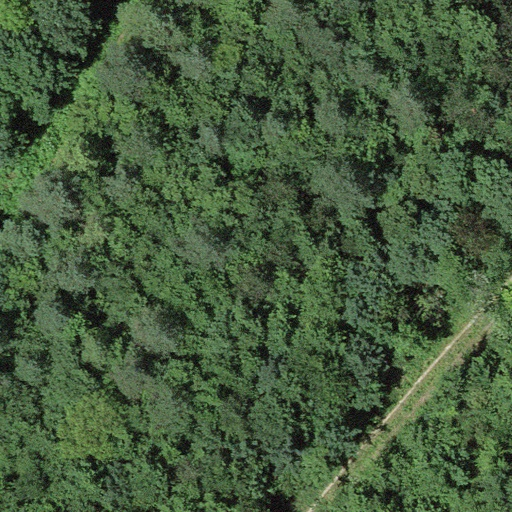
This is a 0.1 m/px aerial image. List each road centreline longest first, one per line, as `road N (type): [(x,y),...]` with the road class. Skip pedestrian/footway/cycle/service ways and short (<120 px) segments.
road 1 (track): [(304,511),(479,300),(511,271)]
road 2 (track): [(0,269),(144,0)]
